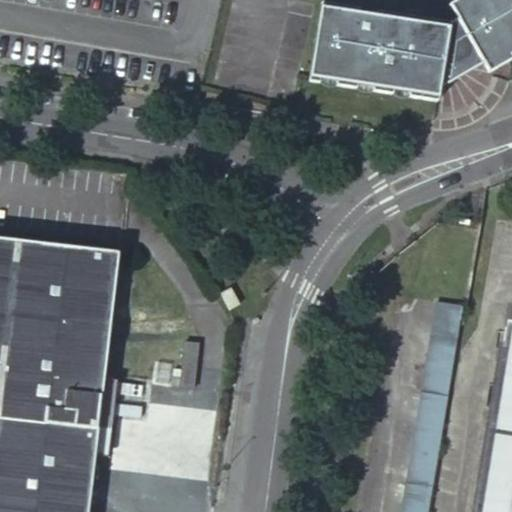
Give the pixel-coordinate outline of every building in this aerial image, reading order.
[(438,15),(335,0),(309,0),(299,66),(427,84),(438,15)] [(511,0),(442,0),(448,11),(475,55),(480,64),(511,44),(511,0)] [(448,11),(438,15),(427,84),(463,63),(475,55),(448,11)] [(481,210),(465,207),(462,222),(478,225),(481,210)] [(0,511),(84,511),(111,268),(113,268),(115,251),(100,249),(100,252),(0,240),(0,511)] [(436,303),(401,511),(427,511),(462,307),(436,303)] [(511,511),(511,329),(504,328),(472,511),(511,511)] [(179,365),(193,367),(196,338),(182,337),(179,365)] [(193,367),(179,365),(171,365),(171,371),(178,372),(177,382),(191,384),(193,367)]
